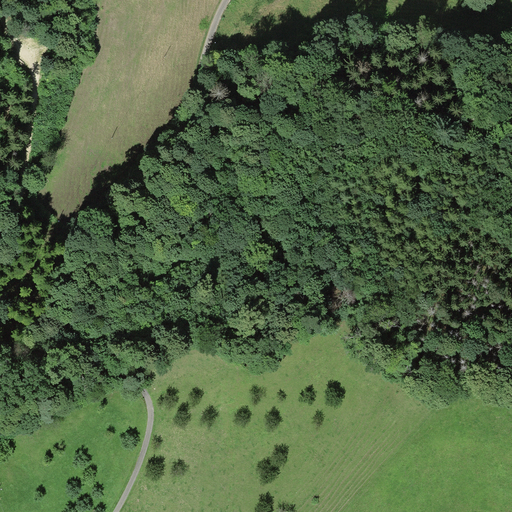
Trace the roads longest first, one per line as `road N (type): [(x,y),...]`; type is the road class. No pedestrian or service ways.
road 1 (unclassified): [(226,0),(200,76),(215,101),(343,94),(476,130),(487,142),(331,170),(277,245),(206,256),(0,375)]
road 2 (unclassified): [(0,395),(100,371),(138,384),(151,420),(115,511)]
